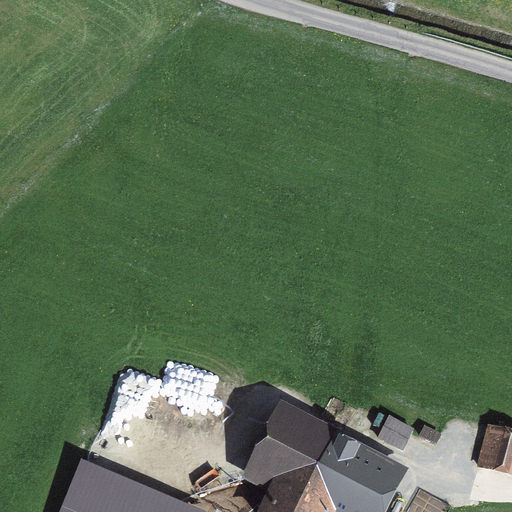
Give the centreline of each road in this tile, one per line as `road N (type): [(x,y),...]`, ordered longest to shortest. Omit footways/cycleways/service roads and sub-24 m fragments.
road 1 (track): [(220,511),(235,444),(275,401),(293,400),(429,473),(511,492)]
road 2 (unclassified): [(251,0),(511,73)]
